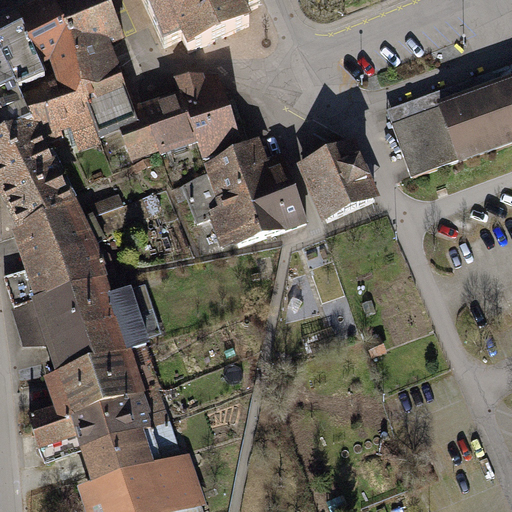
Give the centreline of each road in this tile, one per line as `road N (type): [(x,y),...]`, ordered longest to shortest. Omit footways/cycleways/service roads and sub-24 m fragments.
road 1 (residential): [(349,113),(469,384)]
road 2 (residential): [(511,51),(349,113)]
road 3 (residential): [(298,56),(436,0)]
